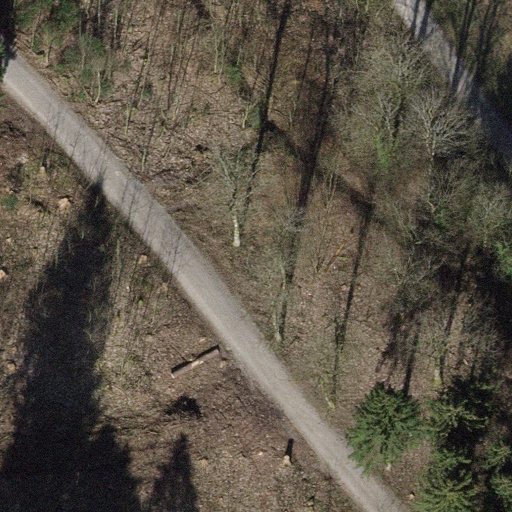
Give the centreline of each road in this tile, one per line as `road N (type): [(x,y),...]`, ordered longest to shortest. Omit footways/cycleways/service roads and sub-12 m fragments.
road 1 (track): [(368,511),(0,69)]
road 2 (track): [(416,0),(511,138)]
